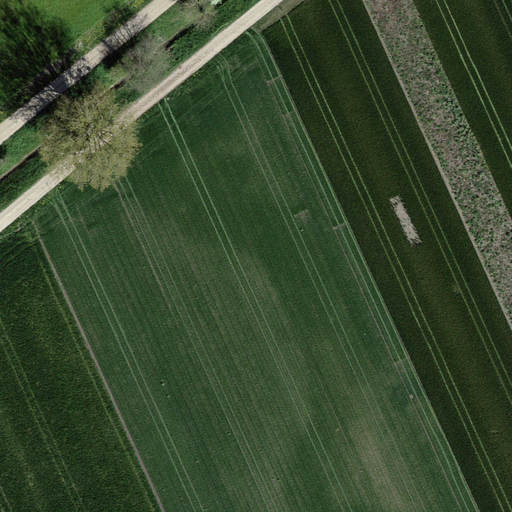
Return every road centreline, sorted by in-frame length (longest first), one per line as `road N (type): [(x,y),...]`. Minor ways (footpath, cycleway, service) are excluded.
road 1 (track): [(180,0),(0,144)]
road 2 (track): [(175,83),(0,227)]
road 3 (track): [(175,83),(281,0)]
